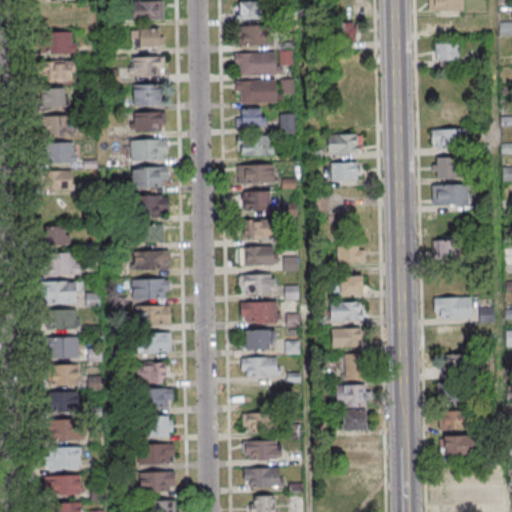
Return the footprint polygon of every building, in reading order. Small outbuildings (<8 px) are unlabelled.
[(163,0),(137,0),(137,19),(163,19),(163,0)] [(462,0),(427,0),(428,10),(462,10),(462,0)] [(235,1),(235,19),(259,19),(259,1),(235,1)] [(333,41),(357,41),(357,22),(333,22),(333,41)] [(272,44),(272,25),(239,25),(239,44),(272,44)] [(160,47),(160,29),(132,29),(132,47),(160,47)] [(74,52),(74,32),(48,32),(48,52),(74,52)] [(459,61),(459,43),(434,43),(434,61),(459,61)] [(235,52),(235,74),(281,74),(281,64),(292,63),(292,51),(235,52)] [(163,57),(130,57),(130,75),(163,75),(163,57)] [(74,80),(74,60),(51,60),(51,80),(74,80)] [(459,91),(459,75),(437,75),(437,91),(459,91)] [(235,102),(281,102),(281,80),(235,80),(235,102)] [(132,104),(162,104),(162,85),(132,85),(132,104)] [(43,107),(64,107),(64,88),(43,88),(43,107)] [(456,101),(437,101),(437,120),(456,120),(456,101)] [(357,106),(328,106),(328,125),(357,125),(357,106)] [(165,112),(131,112),(131,130),(165,130),(165,112)] [(280,129),(294,128),(292,113),(278,114),(280,129)] [(72,116),(46,116),(46,135),(72,135),(72,116)] [(431,129),(431,146),(466,146),(466,129),(431,129)] [(361,152),(361,134),(327,134),(327,152),(361,152)] [(272,136),(239,136),(239,155),(272,155),(272,136)] [(166,159),(166,139),(129,139),(129,159),(166,159)] [(48,142),(48,162),(75,162),(75,142),(48,142)] [(432,157),(432,178),(455,178),(455,157),(432,157)] [(330,162),(330,180),(359,180),(359,162),(330,162)] [(273,182),(273,164),(242,164),(242,182),(273,182)] [(131,166),(131,187),(166,186),(166,166),(131,166)] [(71,171),(44,171),(44,189),(71,189),(71,171)] [(432,184),(432,205),(468,205),(468,184),(432,184)] [(242,209),(270,209),(270,191),(242,191),(242,209)] [(311,194),(311,220),(327,220),(327,194),(311,194)] [(168,195),(143,195),(143,213),(168,213),(168,195)] [(242,219),(242,238),(272,238),(272,219),(242,219)] [(142,241),(163,241),(163,223),(142,223),(142,241)] [(65,244),(65,226),(44,226),(44,244),(65,244)] [(432,259),(458,259),(458,239),(432,239),(432,259)] [(365,245),(337,245),(337,262),(365,262),(365,245)] [(274,247),(242,247),(242,266),(274,266),(274,247)] [(168,269),(168,250),(133,250),(133,269),(168,269)] [(47,275),(78,275),(78,253),(47,253),(47,275)] [(275,293),(275,275),(239,275),(239,293),(275,293)] [(362,294),(362,276),(337,276),(337,294),(362,294)] [(168,279),(131,279),(131,299),(168,299),(168,279)] [(45,281),(45,303),(75,303),(75,281),(45,281)] [(470,297),(434,297),(434,317),(470,317),(470,297)] [(240,323),(274,323),(274,302),(240,302),(240,323)] [(360,302),(329,302),(330,321),(361,320),(360,302)] [(170,324),(170,305),(139,305),(139,324),(170,324)] [(77,329),(77,309),(50,309),(50,329),(77,329)] [(471,324),(435,325),(435,346),(471,345),(471,324)] [(330,328),(330,347),(362,347),(362,328),(330,328)] [(273,349),(273,330),(243,330),(243,349),(273,349)] [(171,352),(171,333),(136,333),(136,352),(171,352)] [(77,357),(77,336),(51,336),(51,357),(77,357)] [(299,354),(299,338),(283,338),(283,354),(299,354)] [(364,380),(364,355),(333,355),(333,380),(364,380)] [(442,355),(442,374),(468,374),(468,355),(442,355)] [(240,376),(277,376),(277,357),(240,357),(240,376)] [(166,361),(133,361),(133,383),(166,383),(166,361)] [(77,384),(77,364),(47,364),(47,384),(77,384)] [(437,383),(437,401),(470,401),(470,383),(437,383)] [(334,407),(366,407),(366,386),(334,386),(334,407)] [(171,388),(143,388),(143,407),(171,407),(171,388)] [(77,391),(47,391),(47,412),(77,412),(77,391)] [(366,430),(366,410),(343,410),(343,430),(366,430)] [(437,429),(468,429),(468,411),(437,411),(437,429)] [(242,413),(242,432),(269,432),(269,413),(242,413)] [(171,415),(149,415),(149,436),(171,436),(171,415)] [(83,440),(83,419),(49,419),(49,440),(83,440)] [(102,443),(102,432),(91,432),(91,443),(102,443)] [(475,435),(442,435),(442,455),(475,455),(475,435)] [(368,437),(340,437),(340,455),(368,455),(368,437)] [(280,440),(243,440),(243,459),(280,459),(280,440)] [(144,443),(144,464),(174,464),(174,443),(144,443)] [(79,468),(79,447),(45,447),(45,468),(79,468)] [(371,484),(371,465),(335,465),(335,484),(371,484)] [(281,487),(281,467),(243,467),(243,487),(281,487)] [(139,471),(139,491),(174,491),(174,471),(139,471)] [(80,475),(48,475),(48,494),(80,494),(80,475)] [(440,501),(478,501),(478,475),(440,475),(440,501)] [(273,511),(273,496),(250,496),(249,511),(273,511)] [(147,511),(175,511),(176,500),(147,500),(147,511)] [(79,511),(80,502),(53,502),(52,511),(79,511)]
